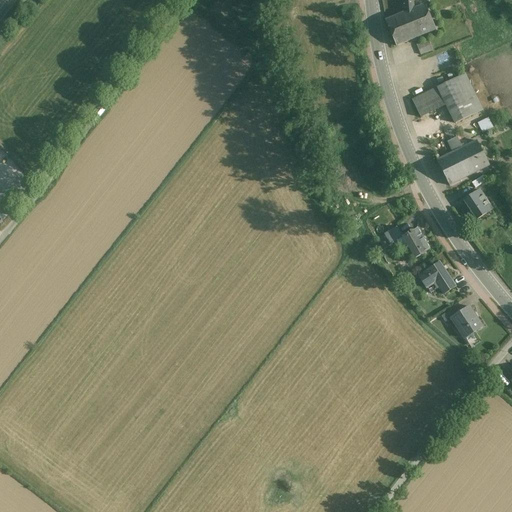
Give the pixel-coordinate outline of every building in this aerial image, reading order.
[(414,2),(404,4),(405,13),(410,11),(414,9),(414,2)] [(414,9),(410,11),(421,36),(436,30),(425,5),(414,9)] [(405,13),(386,21),(397,46),(421,36),(410,11),(405,13)] [(429,41),(418,45),(422,55),(433,51),(429,41)] [(465,74),(437,88),(446,105),(455,124),(483,110),(465,74)] [(437,88),(411,100),(420,118),(446,105),(437,88)] [(488,118),(477,123),(482,134),(493,128),(488,118)] [(457,138),(447,142),(453,153),(463,149),(457,138)] [(477,141),(463,149),(475,173),(489,165),(477,141)] [(453,153),(437,161),(450,185),(475,173),(463,149),(453,153)] [(483,175),(472,183),(475,188),(487,180),(483,175)] [(492,210),(480,190),(469,197),(470,198),(465,201),(477,220),(492,210)] [(403,199),(398,201),(402,208),(407,205),(403,199)] [(418,229),(404,237),(416,258),(429,250),(418,229)] [(455,288),(440,263),(428,271),(429,272),(419,278),(427,289),(438,282),(441,286),(439,288),(444,295),(455,288)] [(455,316),(451,319),(465,340),(482,328),(469,307),(455,316)] [(452,310),(442,317),(446,323),(451,319),(455,316),(452,310)]
